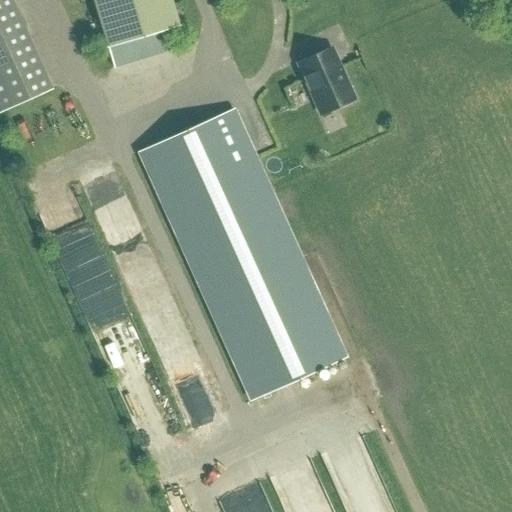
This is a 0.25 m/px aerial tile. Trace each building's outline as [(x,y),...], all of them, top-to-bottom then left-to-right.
[(0,0),(0,101),(54,81),(23,0),(0,0)] [(92,0),(106,45),(178,24),(170,0),(92,0)] [(354,100),(331,49),(298,63),(321,115),(354,100)] [(231,111),(141,152),(252,399),(343,358),(231,111)] [(145,239),(123,186),(111,190),(113,195),(118,193),(126,213),(110,219),(121,248),(145,239)] [(74,274),(108,273),(107,241),(73,242),(74,274)] [(195,341),(171,351),(200,422),(224,412),(195,341)]
